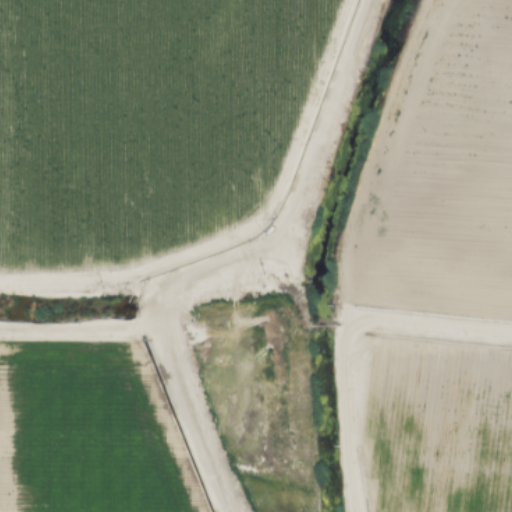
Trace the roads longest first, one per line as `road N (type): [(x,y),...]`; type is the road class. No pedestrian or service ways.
road 1 (track): [(222,511),(151,311),(194,271),(276,227),(368,0)]
road 2 (track): [(511,331),(372,317),(343,331),(353,511)]
road 3 (track): [(151,320),(0,328)]
